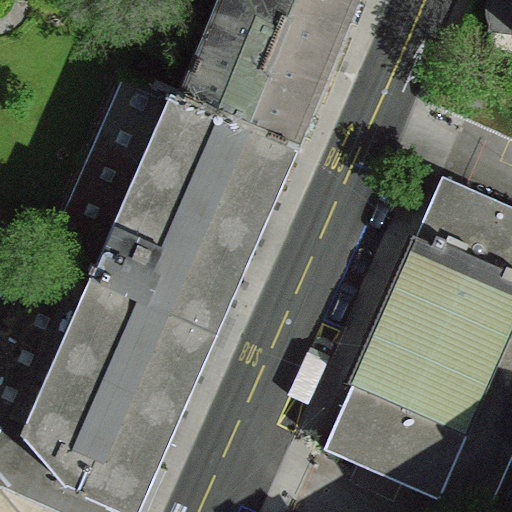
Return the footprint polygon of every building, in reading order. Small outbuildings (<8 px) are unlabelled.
[(362,0),(217,0),(180,94),(301,147),(362,0)] [(511,32),(511,0),(492,0),(490,6),(493,30),(511,32)] [(93,276),(173,90),(127,73),(47,257),(93,276)] [(220,332),(301,147),(180,94),(173,90),(93,276),(220,332)] [(511,207),(445,177),(327,447),(434,494),(474,511),(489,511),(511,462),(511,207)] [(0,485),(60,511),(128,511),(69,484),(23,430),(93,276),(47,257),(43,254),(20,277),(0,296),(0,485)] [(140,511),(220,332),(93,276),(23,430),(69,484),(128,511),(140,511)] [(60,511),(0,485),(0,486),(20,511),(60,511)] [(0,511),(20,511),(0,486),(0,511)]
